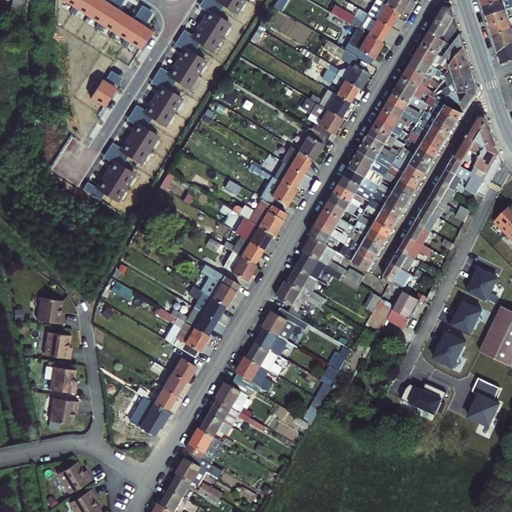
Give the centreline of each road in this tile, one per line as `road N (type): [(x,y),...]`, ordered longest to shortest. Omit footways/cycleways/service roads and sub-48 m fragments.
road 1 (residential): [(148,483),(432,0)]
road 2 (residential): [(511,165),(401,378)]
road 3 (residential): [(370,283),(471,112),(496,98)]
road 4 (residential): [(179,15),(103,136)]
road 5 (residential): [(92,448),(99,413),(87,311)]
